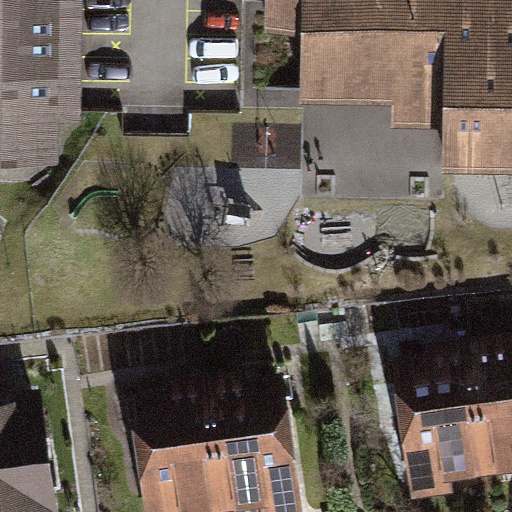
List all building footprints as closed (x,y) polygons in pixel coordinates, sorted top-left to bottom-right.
[(66,0),(0,0),(0,147),(66,147),(66,0)] [(511,0),(264,0),(264,25),(303,25),(303,98),(391,98),(391,122),(446,122),(446,158),(511,158),(511,0)] [(511,332),(471,338),(486,461),(511,457),(511,332)] [(486,461),(471,338),(392,348),(411,499),(456,494),(452,465),(486,461)] [(205,380),(220,503),(248,500),(249,511),(300,511),(282,370),(205,380)] [(220,503),(205,380),(133,389),(148,511),(192,511),(192,507),(220,503)] [(0,388),(0,511),(51,511),(42,385),(0,388)]
